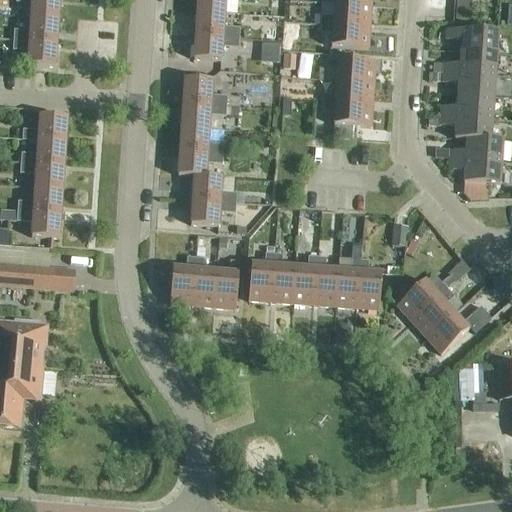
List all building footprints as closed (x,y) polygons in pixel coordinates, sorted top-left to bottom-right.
[(59,0),(15,0),(15,5),(31,6),(30,20),(58,22),(59,0)] [(241,0),(197,0),(197,14),(224,16),(225,2),(241,3),(241,0)] [(371,0),(333,0),(333,7),(371,9),(371,0)] [(456,0),(455,22),(469,23),(470,0),(456,0)] [(371,9),(333,7),(333,19),(321,19),(320,28),(369,31),(371,9)] [(224,16),(197,14),(195,39),(239,41),(239,31),(223,30),(224,16)] [(13,33),(13,43),(56,46),(58,22),(30,20),(29,34),(13,33)] [(289,26),(288,36),(298,37),(299,27),(289,26)] [(369,31),(320,28),(320,36),(332,37),(331,50),(368,53),(369,31)] [(460,56),(496,58),(498,36),(446,32),(445,43),(461,44),(460,56)] [(239,41),(195,39),(193,63),(221,65),(222,50),(238,51),(239,41)] [(56,46),(13,43),(12,53),(28,54),(27,69),(55,70),(56,46)] [(496,58),(460,56),(459,67),(444,66),(443,76),(495,80),(496,58)] [(283,57),(282,72),(294,73),(295,58),(283,57)] [(326,62),(325,71),(318,71),(318,83),(336,85),(373,87),(375,65),(338,63),(326,62)] [(433,66),(432,75),(443,76),(444,66),(433,66)] [(428,75),(428,85),(442,86),(443,76),(432,75),(428,75)] [(495,80),(443,76),(442,86),(458,87),(457,99),(493,101),(495,80)] [(184,82),(182,106),(226,109),(226,99),(211,98),(211,84),(184,82)] [(336,85),(335,97),(335,98),(323,97),(323,106),(372,109),(373,87),(336,85)] [(441,109),(440,119),(491,123),(493,101),(457,99),(456,110),(441,109)] [(182,106),(181,131),(209,133),(209,119),(225,120),(226,109),(182,106)] [(372,109),(323,106),(322,114),(334,115),(333,141),(352,142),(353,130),(371,131),(372,109)] [(37,143),(65,145),(67,121),(39,119),(38,133),(22,132),(21,143),(37,144),(37,143)] [(440,119),(440,121),(428,120),(427,128),(455,130),(454,142),(466,143),(490,144),(490,143),(491,123),(440,119)] [(209,133),(181,131),(179,155),(224,158),(224,147),(208,146),(209,133)] [(20,156),(20,166),(64,169),(65,145),(37,143),(37,144),(36,157),(20,156)] [(450,153),(449,163),(500,166),(502,144),(490,143),(490,144),(466,143),(465,154),(450,153)] [(435,152),(435,162),(449,163),(450,153),(435,152)] [(224,158),(179,155),(177,179),(193,180),(206,181),(206,180),(207,167),(223,168),(224,158)] [(500,166),(449,163),(448,173),(464,174),(463,186),(464,186),(463,197),(469,204),(487,203),(488,188),(499,189),(500,166)] [(64,169),(20,166),(19,177),(35,178),(34,192),(62,194),(64,169)] [(206,181),(193,180),(192,204),(235,207),(236,196),(220,195),(221,181),(206,180),(206,181)] [(17,204),(17,214),(17,215),(60,218),(62,194),(34,192),(33,205),(17,204)] [(235,207),(192,204),(190,228),(217,230),(218,216),(234,217),(235,207)] [(17,215),(17,214),(0,212),(0,223),(16,224),(16,225),(32,226),(31,240),(59,242),(60,218),(17,215)] [(391,250),(405,251),(407,230),(393,229),(391,250)] [(236,230),(236,238),(245,238),(245,230),(236,230)] [(0,250),(11,251),(11,249),(12,238),(8,238),(8,236),(0,235),(0,250)] [(218,242),(218,252),(227,252),(227,243),(218,242)] [(0,250),(0,266),(49,271),(50,252),(11,249),(11,251),(0,250)] [(338,262),(337,274),(334,311),(356,313),(360,263),(361,250),(351,249),(351,262),(338,262)] [(197,250),(196,259),(204,260),(204,251),(197,250)] [(273,257),(271,257),(265,257),(264,269),(251,268),(248,305),(269,306),(273,257)] [(291,308),(294,271),(281,270),(282,258),(273,257),(269,306),(291,308)] [(294,271),(291,308),(313,309),(316,260),(308,260),(307,272),(294,271)] [(325,261),(316,260),(313,309),(334,311),(337,274),(325,273),(325,261)] [(191,310),(195,261),(186,261),(186,273),(172,271),(169,308),(191,310)] [(204,262),(195,261),(191,310),(213,312),(216,275),(203,274),(204,262)] [(369,264),(360,263),(356,313),(378,314),(381,277),(368,276),(369,264)] [(470,272),(461,263),(447,275),(456,284),(470,272)] [(229,276),(216,275),(213,312),(235,314),(238,277),(237,277),(238,265),(230,264),(229,276)] [(0,266),(0,290),(72,296),(74,273),(49,271),(0,266)] [(434,275),(396,310),(411,326),(448,293),(447,293),(449,291),(434,275)] [(492,281),(493,300),(509,299),(507,281),(492,281)] [(454,299),(448,293),(411,326),(426,342),(453,318),(444,308),(454,299)] [(462,326),(453,318),(426,342),(441,359),(468,333),(469,332),(473,337),(490,321),(480,310),(462,326)] [(0,324),(0,429),(19,431),(22,403),(40,404),(42,373),(46,328),(0,324)] [(511,367),(498,368),(499,403),(511,402),(511,367)] [(459,405),(473,404),(472,373),(457,374),(459,405)]
